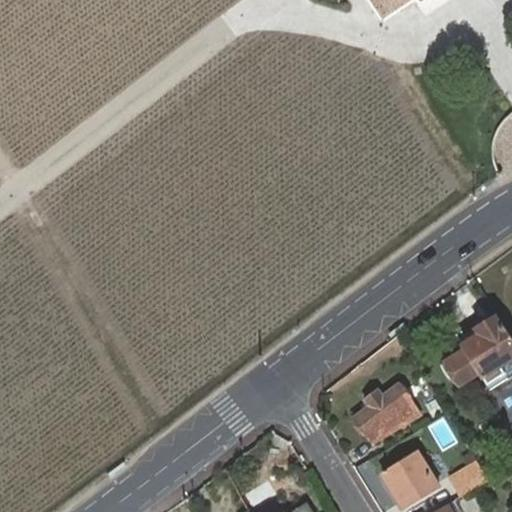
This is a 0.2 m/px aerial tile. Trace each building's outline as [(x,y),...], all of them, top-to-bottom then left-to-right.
[(369,0),(381,17),(405,0),(369,0)] [(479,375),(485,385),(504,376),(508,381),(511,378),(511,348),(495,321),(491,324),(491,323),(490,322),(489,321),(487,320),(486,320),(485,321),(478,325),(477,327),(477,328),(477,329),(477,330),(477,331),(478,332),(479,332),(475,334),(478,339),(463,348),(464,350),(443,364),(457,388),(479,375)] [(372,446),(387,436),(385,432),(389,429),(387,425),(388,422),(396,417),(401,425),(417,414),(400,389),(383,401),(377,394),(363,404),(368,410),(354,421),(372,446)] [(385,432),(387,436),(401,425),(396,417),(388,422),(387,425),(389,429),(385,432)] [(457,434),(450,423),(432,434),(439,445),(457,434)] [(404,511),(439,493),(417,454),(381,475),(403,511),(404,511)] [(466,497),(487,484),(476,466),(455,479),(466,497)]
